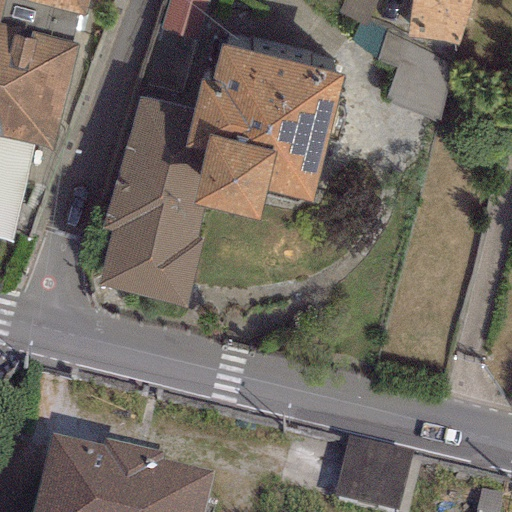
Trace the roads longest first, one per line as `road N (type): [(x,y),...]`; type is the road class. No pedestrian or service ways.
road 1 (tertiary): [(447,420),(221,373),(39,322)]
road 2 (residential): [(39,322),(139,0)]
road 3 (residential): [(447,420),(511,170)]
